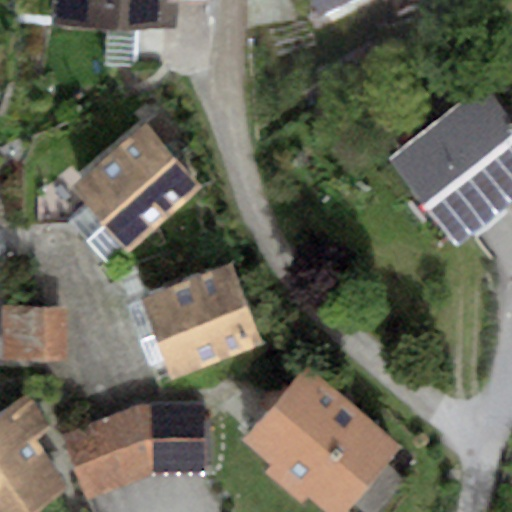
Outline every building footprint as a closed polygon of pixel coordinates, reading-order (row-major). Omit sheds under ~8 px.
[(50,0),(49,30),(178,35),(179,0),(50,0)] [(298,0),(317,35),(383,0),(298,0)] [(511,205),(511,119),(484,85),(389,160),(459,248),(511,205)] [(148,122),(74,184),(131,251),(205,188),(148,122)] [(230,263),(139,299),(172,381),(263,345),(230,263)] [(67,307),(2,309),(4,364),(68,362),(67,307)] [(307,363),(241,441),(324,511),(346,511),(404,445),(307,363)] [(0,412),(0,511),(34,511),(69,489),(35,439),(50,429),(27,394),(0,412)] [(138,405),(59,435),(86,500),(136,482),(150,477),(206,473),(203,405),(138,405)]
